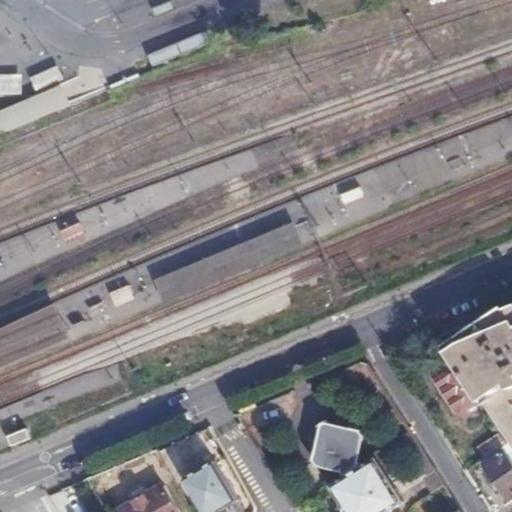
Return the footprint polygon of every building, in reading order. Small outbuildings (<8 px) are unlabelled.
[(177,43),(182,56),(210,46),(205,33),(191,38),(177,43)] [(182,56),(177,43),(163,49),(150,54),(155,67),(182,56)] [(23,74),(0,74),(0,95),(24,94),(23,74)] [(0,131),(71,103),(67,93),(63,85),(0,111),(0,131)] [(133,287),(112,291),(115,306),(136,302),(133,287)] [(0,369),(72,339),(59,307),(0,334),(0,369)] [(466,335),(446,348),(454,360),(480,400),(508,442),(511,448),(511,321),(500,329),(495,324),(471,340),(466,335)] [(480,400),(454,360),(435,373),(460,413),(480,400)] [(316,464),(342,469),(347,466),(352,466),(362,459),(360,457),(369,432),(365,426),(331,417),(324,422),(312,458),(316,464)] [(13,445),(24,441),(20,431),(9,435),(11,440),(13,445)] [(431,459),(421,443),(403,454),(419,478),(415,480),(434,511),(459,511),(462,510),(431,459)] [(511,464),(504,451),(487,462),(509,497),(511,495),(511,464)] [(365,463),(345,475),(331,484),(348,511),(391,511),(391,510),(405,500),(378,455),(365,463)] [(347,466),(342,469),(345,475),(365,463),(362,459),(352,466),(347,466)] [(212,511),(239,497),(217,460),(185,478),(205,511),(212,511)] [(180,511),(164,483),(117,510),(118,511),(180,511)]
